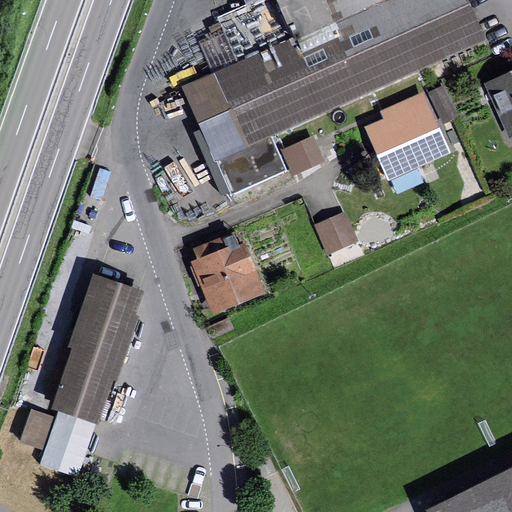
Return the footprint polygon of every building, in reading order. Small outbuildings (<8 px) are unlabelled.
[(485,41),(466,0),(244,0),(246,4),(216,17),(218,22),(210,26),(213,35),(198,41),(212,73),(181,87),(201,130),(193,134),(222,199),(286,171),(271,137),(485,41)] [(511,137),(511,70),(483,84),(508,139),(511,137)] [(444,85),(428,92),(443,125),(459,118),(444,85)] [(449,152),(422,92),(380,112),(383,120),(364,128),(388,180),(449,152)] [(313,135),(281,150),(293,176),(325,161),(313,135)] [(345,211),(313,225),(327,255),(358,241),(345,211)] [(197,259),(190,262),(212,316),(265,294),(245,244),(239,246),(234,235),(223,240),(222,237),(192,248),(197,259)] [(144,292),(92,275),(68,347),(72,348),(51,410),(99,425),(114,381),(118,382),(139,318),(135,316),(144,292)] [(54,418),(30,410),(20,443),(44,451),(54,418)] [(511,511),(511,468),(425,511),(511,511)]
